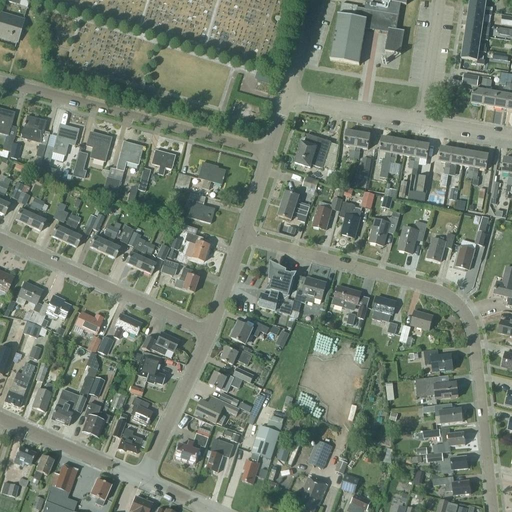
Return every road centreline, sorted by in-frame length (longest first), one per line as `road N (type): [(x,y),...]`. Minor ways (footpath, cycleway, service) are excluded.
road 1 (residential): [(493,511),(472,324),(458,303),(439,290),(242,236)]
road 2 (residential): [(269,153),(0,79)]
road 3 (residential): [(209,335),(0,239)]
road 4 (residential): [(141,480),(209,335)]
road 5 (residential): [(141,480),(0,420)]
road 6 (residential): [(422,120),(287,97)]
road 7 (residential): [(422,120),(441,0)]
